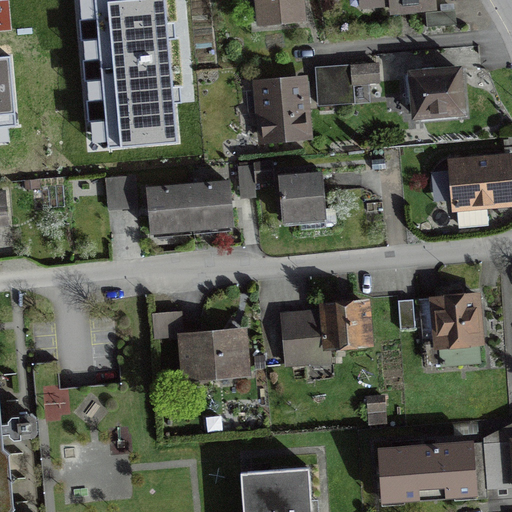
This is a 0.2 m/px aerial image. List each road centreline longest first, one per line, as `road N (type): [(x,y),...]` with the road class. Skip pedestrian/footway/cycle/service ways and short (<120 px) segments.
road 1 (residential): [(511,248),(0,282)]
road 2 (unknown): [(511,47),(315,52)]
